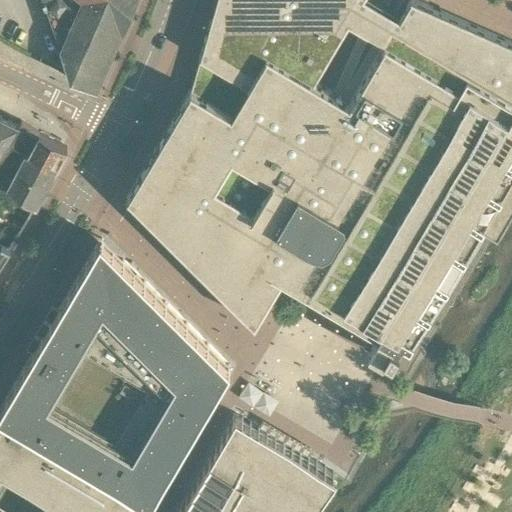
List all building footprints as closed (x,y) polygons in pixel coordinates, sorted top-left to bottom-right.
[(409,369),(494,231),(497,233),(511,208),(511,54),(405,8),(391,0),(215,0),(191,89),(127,196),(113,219),(101,238),(0,407),(0,454),(96,511),(310,511),(391,395),(409,369)] [(42,0),(54,34),(56,33),(61,49),(77,11),(63,0),(42,0)] [(97,91),(129,18),(136,0),(82,0),(77,11),(61,49),(70,79),(97,91)] [(0,158),(12,144),(28,152),(33,143),(15,131),(19,125),(0,115),(0,158)] [(33,143),(28,152),(57,167),(67,147),(40,132),(21,121),(19,125),(15,131),(33,143)] [(28,152),(12,144),(0,158),(0,188),(7,187),(36,205),(57,167),(28,152)] [(0,263),(10,247),(0,242),(0,263)] [(96,511),(0,454),(0,511),(96,511)]
